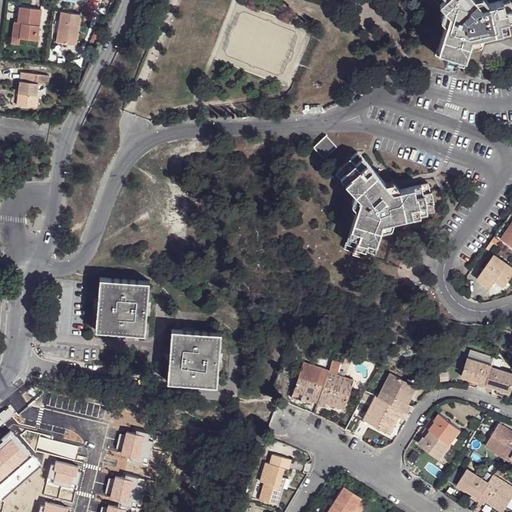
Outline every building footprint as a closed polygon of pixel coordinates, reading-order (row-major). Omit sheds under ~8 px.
[(446,52),(443,60),(455,63),(455,62),(463,64),(470,43),(472,36),(482,34),(511,28),(509,18),(511,17),(511,7),(511,8),(509,0),(503,0),(489,3),(482,5),(476,0),(437,0),(442,5),(449,12),(447,19),(438,49),(446,52)] [(440,11),(447,19),(449,12),(442,5),(440,11)] [(21,38),(38,40),(42,10),(21,7),(19,23),(23,24),(21,38)] [(82,15),(62,12),(60,21),(58,33),(57,42),(58,42),(76,45),(78,45),(82,15)] [(19,23),(15,22),(13,37),(21,38),(23,24),(19,23)] [(472,36),(470,43),(480,41),(482,34),(472,36)] [(12,44),(37,47),(38,40),(21,38),(13,37),(12,44)] [(17,105),(37,108),(41,84),(36,83),(37,74),(21,72),(17,105)] [(49,86),(50,76),(37,74),(36,83),(41,84),(40,85),(49,86)] [(326,136),(314,147),(324,159),(337,147),(326,136)] [(350,158),(354,163),(362,157),(357,152),(350,158)] [(357,209),(346,243),(355,245),(353,251),(353,252),(364,256),(364,255),(372,257),(380,231),(383,223),(394,220),(435,211),(433,203),(434,203),(432,192),(430,193),(428,183),(400,190),(393,191),(386,183),(362,157),(354,163),(350,158),(349,157),(341,165),(342,165),(335,171),(355,192),(361,198),(357,209)] [(392,181),(386,183),(393,191),(400,190),(397,186),(392,181)] [(352,202),(357,209),(361,198),(355,192),(352,202)] [(383,223),(380,231),(391,228),(394,220),(383,223)] [(511,222),(501,239),(511,246),(511,222)] [(495,243),(498,245),(501,241),(494,237),(492,241),(495,243)] [(486,248),(490,251),(495,243),(492,241),(486,248)] [(344,249),(353,251),(355,245),(346,243),(344,249)] [(511,266),(494,254),(477,278),(490,288),(495,281),(497,277),(506,284),(511,275),(511,266)] [(495,281),(504,287),(506,284),(497,277),(495,281)] [(96,330),(145,334),(149,282),(100,278),(96,330)] [(217,385),(222,333),(172,329),(168,381),(217,385)] [(472,380),(472,378),(480,381),(479,384),(479,385),(485,388),(492,367),(493,365),(468,358),(462,377),(472,380)] [(329,370),(328,372),(338,375),(341,362),(332,360),(329,370)] [(286,361),(279,383),(290,387),(298,365),(286,361)] [(303,362),(293,391),(304,394),(304,391),(313,394),(312,397),(310,401),(318,403),(328,372),(329,370),(303,362)] [(511,393),(511,388),(511,372),(492,367),(485,388),(485,389),(492,391),(493,387),(501,389),(501,390),(511,393)] [(318,403),(317,404),(324,406),(325,403),(326,400),(334,403),(334,405),(344,409),(354,380),(338,375),(328,372),(318,403)] [(390,373),(377,397),(406,412),(408,413),(411,406),(408,404),(406,403),(410,395),(412,397),(417,387),(390,373)] [(375,395),(363,419),(390,434),(395,424),(392,423),(397,415),(399,417),(402,418),(406,412),(377,397),(375,395)] [(436,418),(434,420),(435,421),(434,422),(430,419),(426,426),(427,427),(430,429),(450,444),(461,430),(440,413),(436,418)] [(511,430),(499,423),(485,446),(510,460),(511,457),(511,456),(511,430)] [(426,436),(425,437),(424,436),(419,443),(440,459),(451,445),(450,444),(430,429),(427,427),(423,433),(426,436)] [(266,462),(260,481),(264,482),(259,500),(278,505),(283,487),(279,486),(282,476),(284,467),(289,468),(291,459),(272,453),(270,463),(266,462)] [(51,465),(48,478),(54,479),(53,484),(61,486),(67,463),(56,460),(54,466),(51,465)] [(79,466),(67,463),(61,486),(70,489),(72,484),(78,486),(81,473),(78,472),(79,466)] [(468,468),(457,485),(466,491),(467,490),(473,494),(472,495),(471,498),(477,502),(478,500),(489,482),(468,468)] [(489,482),(478,500),(484,504),(485,502),(487,499),(495,504),(493,506),(502,511),(503,511),(507,506),(511,498),(511,486),(494,475),(489,482)] [(343,485),(326,511),(352,511),(362,497),(343,485)] [(41,506),(39,511),(54,511),(56,504),(45,502),(44,507),(41,506)]
